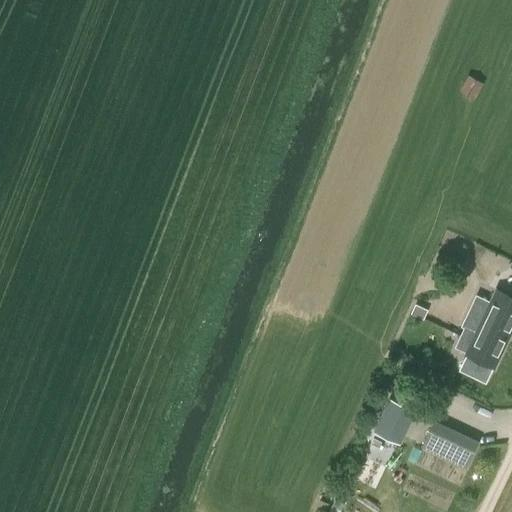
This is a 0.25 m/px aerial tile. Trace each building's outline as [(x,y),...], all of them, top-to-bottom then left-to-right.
[(469,72),(461,89),(479,96),(486,79),(469,72)] [(511,297),(496,290),(476,333),(465,327),(455,347),(467,352),(466,354),(493,367),(511,327),(511,297)] [(426,311),(415,305),(410,314),(422,320),(426,311)] [(410,412),(390,402),(375,433),(396,442),(410,412)] [(477,442),(433,420),(421,446),(465,468),(477,442)]
